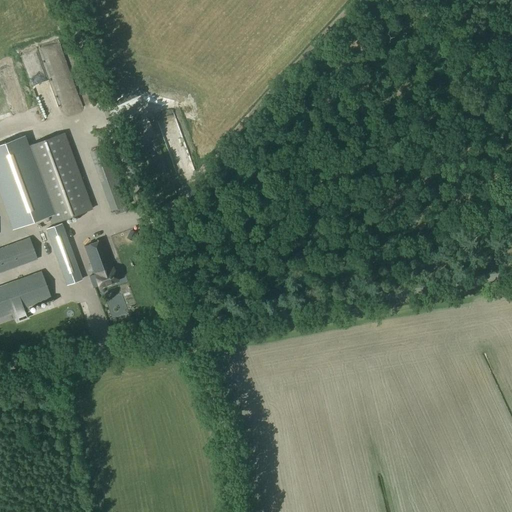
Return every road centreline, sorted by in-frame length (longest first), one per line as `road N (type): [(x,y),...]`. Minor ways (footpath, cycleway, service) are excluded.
road 1 (unclassified): [(190,334),(60,0)]
road 2 (unclassified): [(190,334),(511,272)]
road 3 (track): [(359,0),(147,228)]
road 4 (unclassified): [(0,371),(190,334)]
road 5 (unclassified): [(235,511),(190,334)]
